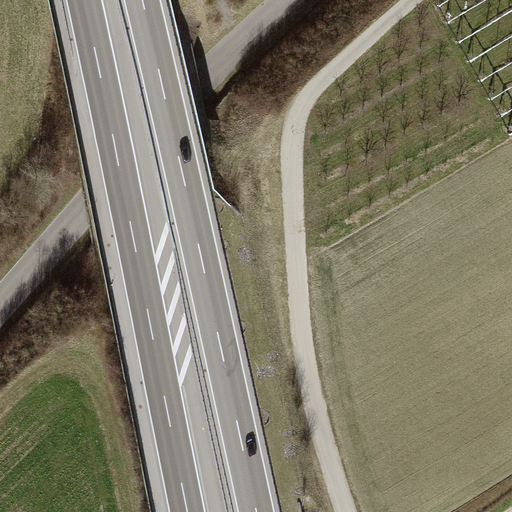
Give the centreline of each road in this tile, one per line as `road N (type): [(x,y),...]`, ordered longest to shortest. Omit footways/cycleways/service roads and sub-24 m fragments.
road 1 (track): [(347,511),(312,387),(296,140),(312,96),(418,0)]
road 2 (trunk): [(257,511),(144,0)]
road 3 (trunk): [(85,0),(189,511)]
road 4 (tertiary): [(0,305),(204,82),(294,0)]
road 5 (track): [(0,411),(40,374),(83,370),(99,382),(114,415),(131,511)]
